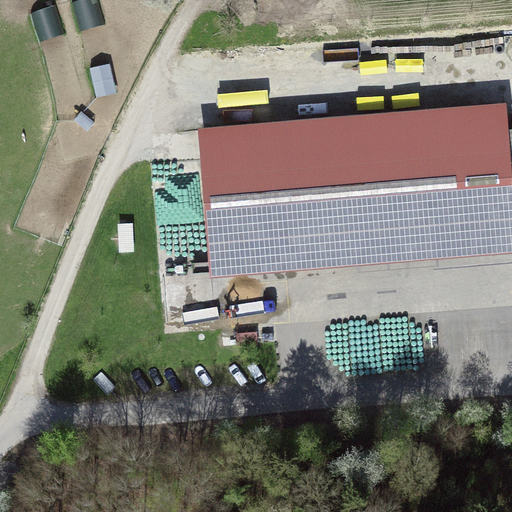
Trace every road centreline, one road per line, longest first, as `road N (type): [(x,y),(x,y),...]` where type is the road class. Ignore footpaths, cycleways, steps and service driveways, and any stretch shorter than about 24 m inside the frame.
road 1 (unclassified): [(0,438),(511,389)]
road 2 (track): [(0,428),(202,0)]
road 3 (unknown): [(511,45),(470,36),(153,101)]
